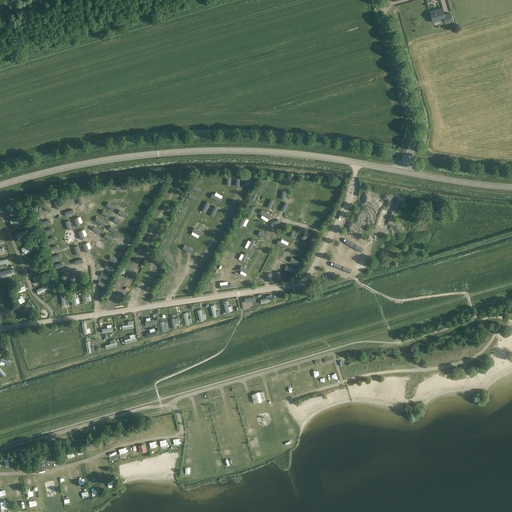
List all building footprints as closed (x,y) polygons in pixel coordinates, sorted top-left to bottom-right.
[(440,19),(440,21),(444,20),(445,23),(453,21),(451,13),(445,15),(443,8),(437,10),(438,11),(435,12),(435,10),(430,12),(433,21),(440,19)] [(121,217),(125,213),(121,208),(117,212),(121,217)] [(101,226),(106,231),(109,228),(105,223),(101,226)] [(423,241),(419,250),(423,252),(427,243),(423,241)] [(113,257),(120,261),(122,258),(116,253),(113,257)] [(54,303),(58,298),(53,294),(49,300),(54,303)] [(33,306),(30,301),(23,305),(27,310),(33,306)] [(255,393),(252,394),(254,403),(258,402),(258,401),(262,400),(262,401),(265,399),(263,391),(259,392),(259,393),(255,394),(255,393)] [(238,406),(235,395),(227,396),(228,400),(223,402),(225,409),(238,406)] [(41,459),(42,467),(51,466),(50,458),(41,459)]
